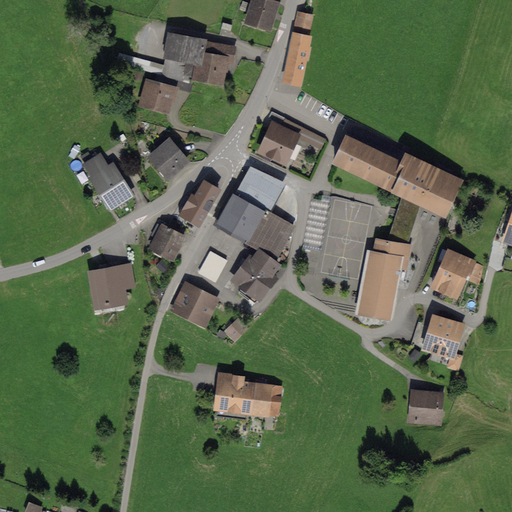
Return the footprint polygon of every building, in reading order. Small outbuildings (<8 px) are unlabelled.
[(276,4),(267,1),(267,0),(254,0),(248,21),(269,27),(276,4)] [(299,13),(294,35),(307,37),(312,16),(299,13)] [(163,75),(163,76),(177,80),(177,79),(188,82),(188,79),(195,80),(196,76),(221,81),(224,64),(227,65),(229,57),(232,57),(234,47),(229,46),(171,34),(163,75)] [(310,38),(307,37),(294,35),(284,79),(293,81),(293,84),(300,85),(310,38)] [(174,87),(177,80),(163,76),(157,75),(156,81),(152,80),(151,84),(149,83),(144,103),(166,109),(172,87),(174,87)] [(283,125),(286,119),(273,112),(270,119),(283,125)] [(283,161),(291,142),(295,144),(301,130),(286,124),(282,134),(272,130),(265,148),(274,152),(272,156),(283,161)] [(404,244),(417,202),(444,215),(461,181),(353,128),(348,137),(347,136),(335,161),(404,195),(388,241),(404,244)] [(304,146),(323,150),(326,137),(307,133),(304,146)] [(151,157),(168,177),(187,161),(170,141),(151,157)] [(92,178),(111,207),(131,195),(113,165),(108,168),(100,156),(86,165),(94,177),(92,178)] [(274,207),(287,181),(251,163),(238,188),(274,207)] [(185,216),(185,215),(199,223),(218,191),(204,183),(192,202),(188,200),(186,201),(179,212),(185,216)] [(272,252),(287,225),(234,195),(219,222),(272,252)] [(311,198),(302,248),(320,251),(329,202),(311,198)] [(167,229),(158,224),(152,235),(155,237),(151,246),(171,256),(181,236),(169,230),(170,228),(168,227),(167,229)] [(404,244),(388,241),(377,239),(366,299),(393,304),(402,259),(407,260),(409,246),(404,244)] [(210,251),(197,275),(215,285),(228,261),(210,251)] [(260,251),(239,280),(260,296),(274,277),(271,274),(278,265),(260,251)] [(472,262),(450,253),(436,285),(455,293),(465,272),(467,273),(472,262)] [(91,273),(97,306),(124,301),(122,286),(132,284),(129,267),(91,273)] [(185,285),(173,309),(205,325),(216,301),(185,285)] [(444,354),(445,352),(451,354),(460,326),(435,319),(427,347),(433,349),(433,350),(434,353),(441,355),(444,354)] [(230,333),(228,334),(233,340),(244,329),(238,322),(229,331),(230,333)] [(223,375),(218,405),(278,413),(282,387),(243,382),(243,377),(223,375)] [(424,390),(424,394),(415,393),(412,419),(437,422),(440,392),(424,390)]
